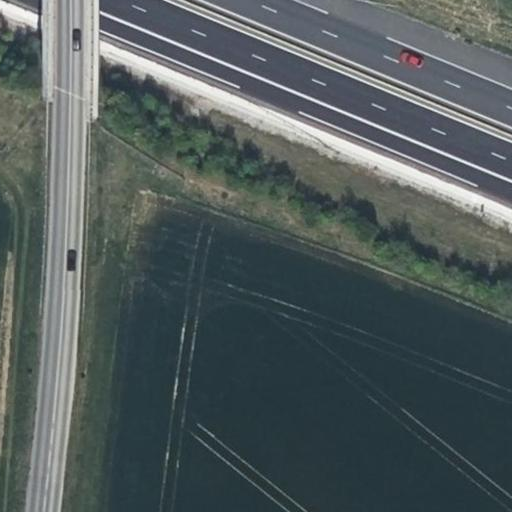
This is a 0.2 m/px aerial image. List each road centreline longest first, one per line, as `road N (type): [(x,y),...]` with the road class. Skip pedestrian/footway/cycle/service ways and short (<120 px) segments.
road 1 (tertiary): [(67,0),(45,511)]
road 2 (motorway): [(48,0),(511,189)]
road 3 (motorway): [(116,0),(511,160)]
road 4 (motorway): [(511,105),(255,0)]
